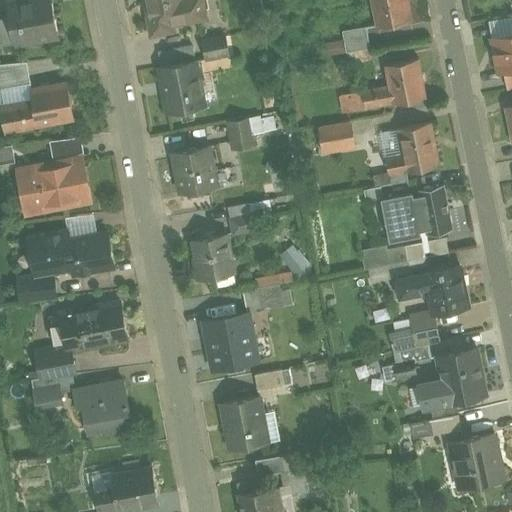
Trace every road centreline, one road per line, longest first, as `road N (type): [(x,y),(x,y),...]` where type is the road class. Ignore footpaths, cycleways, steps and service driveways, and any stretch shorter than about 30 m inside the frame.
road 1 (residential): [(203,511),(106,0)]
road 2 (residential): [(447,0),(511,318)]
